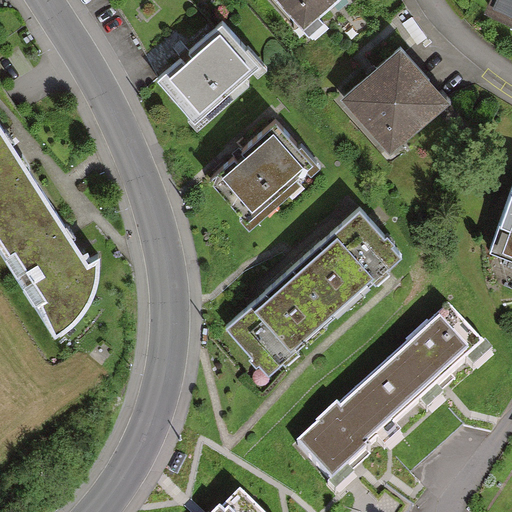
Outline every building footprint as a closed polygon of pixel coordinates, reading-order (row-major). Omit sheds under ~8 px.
[(276,0),(304,28),(332,0),(276,0)] [(511,18),(511,0),(494,0),(490,9),(511,18)] [(221,27),(162,79),(196,117),(255,65),(221,27)] [(386,157),(449,95),(398,42),(334,104),(386,157)] [(248,230),(318,162),(272,114),(201,181),(248,230)] [(0,125),(0,249),(50,330),(74,317),(89,302),(94,287),(98,272),(96,252),(86,262),(0,125)] [(511,261),(511,188),(490,254),(511,261)] [(332,316),(400,252),(357,207),(289,271),(332,316)] [(332,316),(289,271),(223,334),(266,380),(332,316)] [(450,310),(372,379),(413,425),(491,356),(450,310)] [(413,425),(372,379),(296,447),(337,493),(413,425)] [(254,511),(239,497),(223,511),(254,511)]
